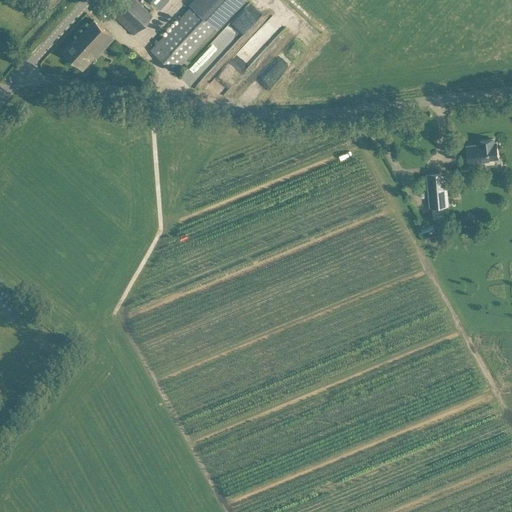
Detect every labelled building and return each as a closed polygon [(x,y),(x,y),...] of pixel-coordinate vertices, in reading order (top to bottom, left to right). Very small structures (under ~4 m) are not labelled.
[(152,12),(137,0),(108,0),(103,5),(111,12),(134,32),(152,12)] [(243,0),(191,0),(189,3),(192,6),(157,42),(151,50),(174,71),(180,64),(183,61),(186,65),(189,62),(185,59),(215,27),(217,29),(243,0)] [(209,49),(225,62),(270,11),(257,0),(251,0),(215,42),(209,49)] [(82,69),(89,62),(91,60),(87,56),(95,48),(100,52),(113,37),(101,26),(93,19),(63,52),(82,69)] [(122,55),(127,50),(119,42),(114,47),(122,55)] [(264,99),(283,80),(274,71),(255,91),(264,99)] [(467,145),(468,155),(469,163),(484,161),(484,159),(499,158),(497,141),(494,141),(494,138),(480,140),(480,143),(467,145)] [(449,205),(447,171),(427,173),(430,207),(449,205)] [(476,218),(464,218),(464,233),(476,233),(476,218)] [(1,292),(0,293),(0,309),(10,316),(11,314),(15,316),(19,309),(16,306),(18,303),(1,292)] [(52,383),(61,372),(56,368),(46,379),(52,383)]
